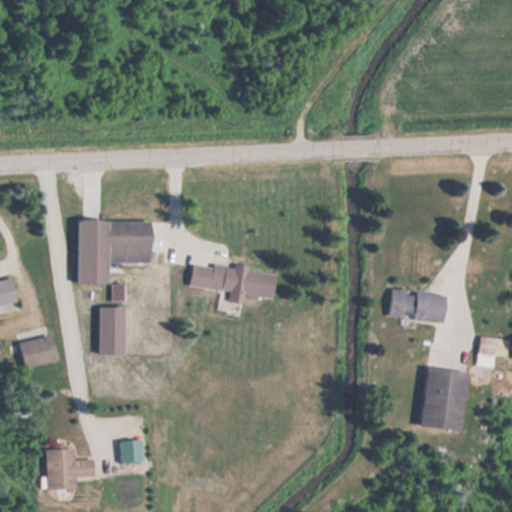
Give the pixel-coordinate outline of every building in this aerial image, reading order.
[(69,281),(104,282),(104,262),(145,263),(146,220),(70,219),(69,281)] [(271,271),(187,260),(184,285),(225,290),(223,301),(238,302),(239,293),(267,296),(271,271)] [(0,302),(12,300),(6,276),(0,277),(0,302)] [(442,294),(439,320),(382,312),(386,285),(401,287),(401,292),(411,294),(411,290),(442,294)] [(16,368),(50,359),(43,334),(9,343),(16,368)] [(476,335),(473,363),(490,365),(492,354),(503,356),(505,338),(476,335)] [(462,370),(453,430),(412,424),(421,364),(462,370)] [(40,448),(41,488),(70,487),(70,476),(88,475),(87,458),(68,459),(68,447),(40,448)]
